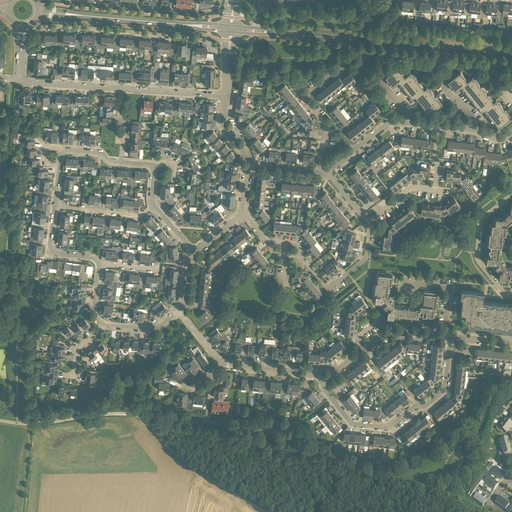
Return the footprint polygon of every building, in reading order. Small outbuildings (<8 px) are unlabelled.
[(439,10),(442,11),(442,0),(438,0),(439,0),(438,0),(436,0),(436,6),(434,5),(433,8),(433,12),(438,13),(439,10)] [(449,15),(450,14),(450,7),(447,7),(448,1),(446,1),(446,0),(442,0),(442,11),(445,11),(444,15),(449,15)] [(399,4),(399,7),(398,14),(401,14),(402,11),(407,11),(408,2),(402,1),(402,4),(399,4)] [(453,1),(453,7),(450,7),(450,14),(452,14),(453,11),(458,12),(459,1),(455,1),(455,2),(453,1)] [(466,15),(467,8),(464,8),(464,2),(463,2),(463,1),(459,1),(458,12),(461,12),(461,14),(466,15)] [(415,16),(416,9),(413,9),(414,2),(408,2),(407,11),(407,14),(412,15),(415,16)] [(470,3),(469,9),(467,8),(466,15),(471,15),(471,13),(474,13),(475,2),(472,2),(472,3),(470,3)] [(483,16),(483,10),(480,10),(481,4),(479,4),(479,3),(475,2),(474,13),(478,14),(477,18),(482,18),(483,16)] [(419,11),(424,12),(425,3),(420,3),(419,9),(416,9),(415,16),(419,16),(419,11)] [(431,4),(425,3),(424,12),(430,12),(430,15),(433,16),(433,12),(433,8),(430,8),(431,4)] [(486,10),(483,10),(483,16),(488,17),(488,15),(491,15),(492,4),(488,4),(488,5),(486,4),(486,10)] [(492,4),(491,15),(496,15),(495,23),(498,24),(498,21),(499,21),(499,16),(500,11),(497,11),(497,5),(495,5),(495,4),(492,4)] [(500,11),(499,16),(499,21),(501,21),(502,16),(507,17),(508,14),(509,4),(503,4),(503,10),(500,9),(500,11)] [(46,45),(48,45),(50,45),(50,44),(51,36),(44,35),(44,38),(41,38),(40,46),(46,46),(46,45)] [(76,36),(70,35),(69,43),(75,44),(75,48),(78,48),(79,42),(76,42),(76,36)] [(88,44),(89,35),(82,35),(82,42),(79,42),(78,48),(82,49),(82,43),(88,44)] [(95,36),(89,35),(88,44),(94,44),(94,48),(97,48),(98,42),(95,42),(95,36)] [(57,36),(51,36),(50,44),(56,44),(56,48),(59,49),(60,42),(57,42),(57,36)] [(107,45),(108,37),(101,37),(101,42),(98,42),(97,48),(101,49),(101,45),(107,45)] [(114,38),(108,37),(107,45),(113,46),(113,50),(116,50),(117,41),(114,41),(114,38)] [(126,47),(127,39),(120,38),(120,41),(117,41),(116,50),(120,50),(120,46),(126,47)] [(135,52),(136,43),(133,42),(133,39),(127,39),(126,47),(132,47),(132,52),(135,52)] [(136,41),(136,43),(135,52),(138,52),(145,53),(145,49),(146,41),(139,40),(139,43),(136,43),(136,41)] [(154,54),(155,47),(152,47),(153,41),(146,41),(145,49),(151,49),(151,53),(152,53),(154,54)] [(155,62),(156,62),(157,55),(157,53),(160,54),(163,56),(165,42),(158,42),(158,48),(155,47),(154,54),(154,55),(153,62),(155,62)] [(171,43),(165,42),(163,56),(166,57),(166,56),(173,57),(174,49),(170,49),(171,43)] [(178,44),(177,54),(185,55),(185,59),(189,59),(189,52),(186,51),(186,45),(178,44)] [(196,55),(206,56),(205,60),(212,60),(213,54),(207,53),(207,48),(196,47),(196,55)] [(62,76),(68,76),(69,68),(69,65),(63,65),(64,53),(60,53),(59,69),(59,70),(62,70),(62,76)] [(46,68),(47,58),(37,57),(37,60),(35,60),(34,66),(45,68),(46,68)] [(155,67),(155,69),(154,72),(159,73),(159,72),(161,72),(160,81),(168,82),(169,69),(159,69),(159,62),(156,62),(155,62),(155,67)] [(81,77),(87,77),(88,70),(84,69),(82,64),(79,63),(79,65),(78,71),(81,71),(81,77)] [(69,68),(68,76),(75,77),(75,71),(78,71),(79,65),(75,65),(75,69),(69,68)] [(113,76),(116,76),(116,67),(117,65),(113,65),(113,71),(107,71),(106,79),(113,79),(113,76)] [(206,78),(215,78),(215,70),(209,70),(209,65),(202,65),(202,69),(204,69),(204,74),(206,74),(206,78)] [(88,70),(87,77),(94,78),(94,72),(97,72),(97,79),(97,75),(98,66),(94,66),(94,67),(88,67),(88,70)] [(100,78),(106,79),(107,71),(107,67),(98,66),(97,75),(100,75),(100,78)] [(126,73),(126,70),(125,73),(119,72),(120,68),(116,67),(116,76),(116,78),(116,76),(119,77),(119,81),(125,81),(126,73)] [(132,67),(132,73),(126,73),(125,81),(132,81),(132,77),(135,77),(135,67),(132,67)] [(135,67),(135,77),(138,77),(138,80),(144,80),(145,72),(144,72),(145,70),(141,70),(137,70),(138,67),(135,67)] [(394,86),(399,81),(410,73),(410,72),(404,77),(399,71),(400,70),(398,67),(386,77),(389,81),(388,82),(388,83),(389,84),(390,84),(391,83),(394,86)] [(145,72),(144,80),(151,81),(151,79),(154,79),(154,75),(154,72),(155,69),(151,69),(151,73),(145,72)] [(456,91),(462,86),(473,77),(472,77),(467,82),(461,75),(463,74),(460,72),(448,81),(452,85),(450,87),(451,89),(452,89),(453,88),(456,91)] [(346,77),(352,84),(356,81),(350,73),(346,77)] [(404,87),(406,90),(417,81),(410,73),(399,81),(402,84),(400,86),(400,87),(401,88),(402,88),(404,87)] [(254,78),(250,78),(244,77),(243,80),(239,79),(239,85),(248,86),(252,86),(252,81),(254,80),(254,78)] [(352,84),(346,77),(341,81),(347,88),(352,84)] [(466,91),(468,95),(479,86),(473,77),(462,86),(464,89),(463,90),(463,91),(464,93),(465,93),(466,91)] [(347,88),(341,81),(339,78),(335,81),(340,89),(345,85),(347,88)] [(340,89),(335,81),(330,85),(336,92),(340,89)] [(424,89),(417,81),(406,90),(409,93),(407,94),(407,95),(408,96),(409,96),(410,95),(413,98),(416,96),(427,87),(424,89)] [(275,87),(281,95),(288,89),(285,85),(282,87),(280,83),(275,87)] [(242,91),(241,94),(248,95),(248,92),(247,92),(248,86),(239,85),(238,90),(242,91)] [(336,92),(330,85),(326,89),(331,96),(336,92)] [(473,100),(475,103),(486,94),(479,86),(468,95),(471,98),(469,99),(469,100),(470,101),(471,101),(473,100)] [(423,104),(434,96),(427,87),(416,96),(418,99),(417,100),(417,101),(418,102),(419,102),(420,101),(423,104)] [(288,89),(281,95),(285,99),(292,93),(288,89)] [(331,96),(326,89),(321,92),(327,100),(331,96)] [(327,100),(321,92),(317,96),(319,98),(316,100),(320,105),(327,100)] [(28,95),(25,95),(24,103),(30,103),(30,104),(33,104),(34,96),(31,96),(31,93),(28,93),(28,95)] [(34,96),(33,104),(37,104),(37,103),(42,104),(43,96),(40,96),(40,94),(37,93),(37,96),(34,96)] [(295,98),(292,93),(285,99),(288,104),(295,98)] [(24,103),(25,95),(19,94),(19,97),(16,97),(15,105),(22,105),(24,105),(24,103)] [(248,95),(241,94),(241,97),(237,96),(236,102),(245,103),(246,98),(247,98),(248,95)] [(493,102),(486,94),(475,103),(478,106),(476,107),(476,108),(477,109),(478,109),(480,108),(482,112),(485,109),(496,100),(493,102)] [(62,108),(62,104),(62,95),(59,95),(59,96),(56,96),(56,98),(52,98),(52,99),(52,105),(53,105),(58,105),(58,107),(62,108)] [(65,106),(72,106),(72,99),(69,99),(69,97),(65,97),(65,95),(62,95),(62,104),(66,104),(65,106)] [(48,111),(51,111),(51,107),(52,105),(52,99),(49,99),(49,96),(43,96),(42,104),(42,107),(48,107),(48,111)] [(82,108),(82,104),(82,96),(76,96),(76,99),(72,99),(72,106),(71,112),(75,112),(75,108),(82,108)] [(82,96),(82,104),(86,104),(86,106),(92,106),(92,100),(89,100),(89,97),(82,96)] [(439,102),(434,96),(423,104),(425,107),(424,109),(423,109),(425,111),(427,110),(430,114),(434,110),(442,104),(440,101),(439,102)] [(102,107),(103,107),(109,108),(109,105),(114,105),(114,98),(105,97),(104,104),(103,104),(103,106),(102,107)] [(285,106),(289,110),(299,102),(295,98),(288,104),(285,106)] [(492,117),(503,109),(496,100),(485,109),(487,112),(486,113),(486,114),(487,116),(488,116),(489,114),(492,117)] [(141,105),(140,116),(144,116),(144,110),(152,111),(153,101),(144,101),(144,106),(141,105)] [(161,110),(165,111),(166,102),(163,102),(163,103),(159,103),(159,105),(156,105),(155,112),(161,112),(161,110)] [(175,112),(176,106),(173,106),(173,104),(169,103),(169,102),(166,102),(165,111),(165,113),(169,113),(169,115),(175,116),(175,112)] [(248,104),(245,103),(236,102),(235,107),(239,108),(239,111),(249,112),(251,113),(254,111),(254,110),(247,109),(248,104)] [(299,102),(289,110),(289,111),(292,108),(295,112),(302,107),(299,102)] [(185,116),(185,111),(186,103),(179,103),(179,106),(176,106),(175,112),(181,112),(181,110),(185,111),(185,116)] [(195,113),(195,110),(196,107),(192,107),(192,104),(186,103),(185,111),(185,116),(189,116),(190,113),(195,113)] [(378,114),(381,112),(375,104),(370,107),(376,114),(377,113),(378,114)] [(333,116),(340,111),(337,106),(329,112),(333,116)] [(109,108),(103,107),(103,111),(103,117),(111,117),(111,114),(113,114),(113,111),(110,111),(111,108),(109,108)] [(299,117),(306,111),(302,107),(295,112),(299,117)] [(366,111),(369,116),(370,116),(371,118),(373,117),(374,117),(377,115),(376,114),(370,107),(366,111)] [(207,113),(207,110),(204,110),(200,109),(200,113),(204,113),(203,119),(205,119),(213,119),(213,113),(207,113)] [(508,115),(503,109),(492,117),(494,121),(493,122),(493,123),(494,124),(495,124),(496,123),(499,127),(511,117),(509,114),(508,115)] [(249,112),(239,111),(239,114),(235,113),(234,119),(247,121),(248,115),(248,116),(249,112)] [(300,123),(302,121),(309,115),(306,111),(299,117),(296,119),(300,123)] [(337,121),(344,115),(340,111),(333,116),(337,121)] [(309,115),(302,121),(300,123),(300,124),(302,122),(306,126),(306,128),(312,129),(312,123),(315,121),(313,119),(312,120),(310,116),(309,115)] [(340,126),(348,120),(344,115),(337,121),(340,126)] [(369,116),(365,119),(371,126),(372,125),(373,126),(376,123),(371,118),(370,116),(369,116)] [(111,123),(111,117),(103,117),(103,119),(100,119),(100,126),(107,126),(107,123),(111,123)] [(211,128),(211,122),(205,122),(205,119),(203,119),(198,118),(198,121),(202,122),(201,128),(208,128),(211,128)] [(365,119),(361,123),(366,130),(368,128),(368,129),(371,127),(371,126),(365,119)] [(252,122),(250,122),(248,120),(247,121),(243,124),(245,126),(242,129),(245,133),(252,128),(255,125),(252,122)] [(132,130),(141,131),(141,129),(142,122),(133,121),(133,124),(132,124),(132,130)] [(361,123),(356,126),(362,133),(363,132),(364,133),(367,130),(366,130),(361,123)] [(255,125),(252,128),(245,133),(249,138),(252,135),(254,137),(259,133),(262,131),(260,128),(259,129),(255,125)] [(356,126),(352,130),(357,137),(359,136),(360,136),(363,134),(362,133),(356,126)] [(141,140),(141,131),(132,130),(131,134),(129,133),(129,136),(132,137),(132,140),(141,140)] [(358,138),(357,137),(352,130),(347,134),(353,141),(353,140),(354,139),(355,140),(358,138)] [(52,141),(52,132),(44,131),(43,138),(46,138),(46,140),(52,141)] [(77,131),(77,134),(69,133),(68,142),(73,143),(74,140),(79,140),(80,131),(77,131)] [(82,131),(80,131),(79,140),(84,141),(84,143),(89,144),(90,135),(82,134),(82,131)] [(206,137),(210,142),(212,140),(217,136),(213,131),(206,137)] [(52,132),(52,141),(57,141),(57,138),(60,139),(60,133),(52,132)] [(60,133),(60,139),(63,139),(62,142),(68,142),(69,133),(60,133)] [(259,133),(254,137),(256,140),(250,144),(254,148),(261,143),(257,139),(261,136),(259,133)] [(24,146),(26,146),(32,147),(32,143),(34,144),(35,141),(34,141),(34,136),(28,135),(28,137),(23,136),(23,142),(24,142),(24,146)] [(90,135),(89,144),(95,144),(96,144),(97,143),(97,142),(101,142),(101,136),(90,135)] [(155,149),(160,150),(161,136),(161,137),(156,136),(156,135),(153,135),(153,144),(153,149),(153,145),(155,145),(155,149)] [(169,137),(161,136),(160,150),(165,150),(166,146),(169,146),(169,137)] [(171,151),(175,153),(179,144),(175,142),(176,139),(173,137),(170,144),(173,146),(171,151)] [(401,140),(396,142),(398,147),(400,146),(406,147),(407,138),(401,137),(401,140)] [(214,142),(212,140),(210,142),(207,144),(209,147),(212,145),(215,149),(219,146),(223,143),(219,138),(214,142)] [(140,149),(141,140),(132,140),(132,143),(129,142),(129,145),(131,146),(130,149),(137,149),(140,149)] [(429,140),(423,140),(422,151),(424,152),(424,148),(430,149),(430,145),(428,144),(429,140)] [(263,141),(261,143),(254,148),(257,153),(260,150),(264,154),(267,148),(268,146),(263,141)] [(385,144),(390,151),(395,148),(398,147),(396,142),(391,143),(389,141),(385,144)] [(453,150),(453,142),(448,141),(448,144),(445,144),(444,151),(447,151),(447,150),(453,150)] [(182,145),(179,144),(175,153),(180,155),(182,151),(183,151),(185,153),(184,154),(185,154),(192,148),(188,144),(183,142),(182,145)] [(390,151),(385,144),(381,148),(388,157),(390,156),(392,154),(390,151)] [(221,149),(219,146),(215,149),(213,151),(215,153),(218,151),(222,155),(224,153),(229,149),(226,145),(221,149)] [(37,150),(31,150),(32,147),(26,146),(25,152),(24,152),(24,155),(28,155),(34,156),(34,153),(37,153),(37,150)] [(274,160),(275,148),(275,147),(269,147),(269,149),(267,148),(264,154),(269,155),(268,160),(274,160)] [(279,161),(280,157),(283,157),(284,148),(280,148),(280,149),(275,148),(274,160),(279,161)] [(283,157),(286,158),(285,161),(291,162),(292,153),(292,150),(286,149),(284,148),(283,157)] [(387,158),(388,157),(381,148),(376,151),(381,158),(382,158),(385,156),(387,158)] [(137,152),(137,149),(130,149),(130,155),(133,155),(133,158),(139,159),(140,152),(137,152)] [(372,154),(379,163),(381,162),(379,160),(381,158),(376,151),(372,154)] [(222,155),(219,157),(221,160),(224,158),(228,162),(235,156),(231,152),(226,156),(224,153),(222,155)] [(292,153),(291,162),(296,163),(297,159),(300,159),(301,152),(297,152),(297,154),(292,153)] [(302,163),(308,164),(309,155),(303,154),(304,153),(301,152),(300,159),(303,159),(302,163)] [(317,160),(318,153),(315,153),(314,155),(309,155),(308,164),(314,164),(314,159),(317,160)] [(496,153),(495,162),(500,163),(507,161),(506,156),(501,157),(501,154),(496,153)] [(186,163),(195,159),(193,154),(185,158),(186,163)] [(379,163),(372,154),(367,158),(369,160),(367,162),(372,169),(375,167),(378,164),(378,165),(379,163)] [(34,156),(28,155),(27,162),(29,162),(29,165),(36,166),(37,162),(39,163),(39,160),(34,159),(34,156)] [(77,168),(80,168),(80,165),(80,163),(81,163),(81,162),(78,162),(78,159),(72,159),(71,167),(77,167),(77,168)] [(195,159),(186,163),(188,167),(192,166),(193,170),(197,171),(199,171),(197,164),(195,159)] [(88,171),(89,160),(83,160),(83,163),(81,163),(80,163),(80,165),(80,168),(80,171),(88,171)] [(95,164),(95,161),(89,160),(88,171),(88,172),(97,172),(97,167),(98,164),(95,164)] [(227,173),(231,173),(232,170),(238,171),(239,165),(229,164),(229,170),(225,170),(225,173),(227,173)] [(38,176),(44,177),(45,177),(46,174),(48,174),(48,171),(43,170),(43,167),(37,167),(36,172),(38,173),(38,176)] [(353,180),(360,174),(357,170),(358,169),(356,167),(350,171),(352,173),(350,175),(353,180)] [(415,170),(413,169),(409,172),(414,178),(415,177),(416,176),(418,176),(417,180),(418,180),(419,177),(425,177),(426,171),(428,171),(428,168),(415,167),(415,170)] [(105,177),(106,169),(100,169),(100,173),(97,173),(96,179),(105,180),(105,177)] [(111,177),(111,179),(114,179),(114,176),(111,176),(112,170),(106,169),(105,177),(105,180),(108,180),(108,177),(111,177)] [(114,179),(114,183),(116,183),(117,179),(117,178),(123,178),(123,171),(117,170),(117,176),(114,176),(114,179)] [(197,173),(197,171),(193,170),(193,173),(188,172),(187,178),(196,179),(197,173)] [(457,183),(463,178),(460,174),(457,174),(458,171),(447,170),(446,176),(444,175),(444,179),(452,180),(452,184),(453,184),(453,180),(455,180),(456,180),(456,181),(457,183)] [(127,185),(131,185),(132,177),(129,177),(129,171),(123,171),(123,178),(122,182),(127,183),(127,185)] [(414,178),(409,172),(408,171),(403,175),(409,182),(414,178)] [(236,180),(236,174),(231,173),(227,173),(225,173),(221,173),(221,178),(220,178),(219,181),(223,181),(223,182),(226,182),(229,182),(230,179),(236,180)] [(362,177),(360,174),(353,180),(357,184),(366,176),(365,175),(362,177)] [(74,185),(75,179),(77,180),(78,177),(78,176),(73,175),(72,175),(71,179),(66,178),(65,184),(74,185)] [(409,182),(403,175),(398,178),(404,186),(409,182)] [(40,184),(48,185),(49,186),(50,180),(44,179),(44,177),(38,176),(37,179),(40,179),(40,184)] [(357,184),(360,188),(367,183),(367,182),(370,180),(366,176),(357,184)] [(457,183),(459,185),(460,186),(460,187),(458,189),(459,190),(461,188),(462,189),(463,190),(465,192),(472,187),(473,186),(465,176),(463,178),(457,183)] [(398,178),(393,182),(399,190),(404,186),(398,178)] [(373,184),(376,183),(375,182),(376,182),(374,180),(371,182),(370,180),(367,182),(367,183),(360,188),(363,192),(373,184)] [(229,182),(226,182),(223,182),(223,185),(219,187),(218,186),(218,190),(223,191),(228,191),(228,188),(235,189),(235,183),(229,182)] [(393,182),(389,186),(395,193),(399,190),(393,182)] [(286,196),(286,192),(287,184),(282,183),(282,186),(279,186),(278,193),(281,193),(280,195),(286,196)] [(49,186),(48,185),(40,184),(39,189),(36,189),(36,192),(42,193),(42,190),(49,191),(49,186)] [(64,189),(70,190),(69,193),(76,194),(76,191),(73,190),(74,185),(65,184),(64,189)] [(161,192),(170,193),(170,187),(174,187),(174,184),(167,184),(167,187),(161,186),(161,192)] [(372,188),(374,186),(373,184),(363,192),(367,196),(374,191),(372,188)] [(378,187),(383,194),(388,191),(383,184),(378,187)] [(319,192),(314,190),(315,187),(309,186),(308,195),(308,199),(313,199),(313,198),(314,199),(315,200),(316,197),(319,192)] [(465,192),(469,197),(476,191),(472,187),(465,192)] [(223,191),(218,190),(218,191),(219,194),(226,195),(225,199),(235,200),(235,195),(229,194),(229,191),(228,191),(223,191)] [(377,195),(374,191),(367,196),(370,201),(373,199),(375,201),(380,197),(378,194),(377,195)] [(469,197),(472,202),(480,196),(476,191),(469,197)] [(42,193),(36,192),(35,195),(38,195),(38,200),(48,202),(48,196),(42,196),(42,193)] [(175,201),(173,199),(170,195),(170,193),(161,192),(160,198),(165,198),(165,199),(166,200),(167,202),(168,203),(170,205),(175,201)] [(319,205),(320,204),(329,197),(326,193),(323,194),(319,192),(316,197),(315,200),(316,201),(315,201),(319,205)] [(63,201),(72,202),(72,199),(75,200),(76,199),(76,197),(75,197),(76,194),(69,193),(69,196),(63,195),(63,201)] [(94,204),(95,196),(83,194),(82,200),(86,201),(86,202),(88,203),(94,204)] [(103,203),(104,194),(100,194),(100,196),(95,196),(94,204),(99,205),(100,202),(103,203)] [(107,195),(104,194),(103,203),(106,203),(105,205),(111,206),(112,198),(106,197),(107,195)] [(120,205),(121,196),(117,195),(117,198),(112,198),(111,206),(116,207),(117,204),(120,205)] [(129,197),(121,196),(120,205),(123,205),(122,208),(128,208),(129,200),(129,197)] [(323,209),(333,201),(329,197),(320,204),(323,209)] [(143,202),(140,201),(140,198),(135,198),(134,201),(133,209),(139,210),(139,207),(142,208),(143,202)] [(451,214),(455,210),(460,206),(454,198),(451,200),(451,201),(450,200),(449,201),(447,199),(446,200),(448,202),(447,203),(448,203),(447,204),(447,203),(444,206),(449,211),(451,214)] [(234,206),(235,200),(225,199),(225,200),(223,200),(222,203),(221,204),(225,209),(230,206),(234,206)] [(47,207),(48,202),(38,200),(37,206),(34,205),(34,208),(40,209),(40,206),(47,207)] [(167,212),(171,216),(178,210),(180,208),(178,205),(180,203),(177,200),(176,202),(175,201),(170,205),(172,208),(167,212)] [(257,209),(263,209),(264,201),(255,200),(254,200),(254,204),(255,204),(255,206),(257,206),(257,209)] [(326,213),(327,213),(336,205),(333,201),(323,209),(325,210),(327,208),(329,211),(326,213)] [(430,206),(430,205),(429,205),(429,202),(428,202),(428,205),(422,205),(421,215),(433,216),(434,206),(431,206),(430,206)] [(437,207),(437,206),(434,206),(433,216),(444,218),(444,215),(449,211),(444,206),(442,207),(441,207),(441,203),(440,203),(439,206),(438,206),(438,207),(437,207)] [(508,215),(506,213),(503,215),(505,217),(502,220),(501,219),(494,218),(493,224),(507,226),(511,221),(511,204),(511,205),(510,211),(510,212),(511,213),(508,215)] [(336,205),(327,213),(330,217),(339,210),(336,205)] [(218,211),(214,214),(220,222),(224,218),(220,213),(223,211),(218,206),(216,208),(218,211)] [(401,208),(403,210),(402,211),(403,211),(402,212),(399,214),(406,222),(415,214),(409,206),(406,208),(406,209),(405,209),(404,210),(402,207),(401,208)] [(40,209),(34,208),(33,211),(36,211),(36,217),(46,218),(46,212),(40,212),(40,209)] [(259,218),(266,213),(263,209),(257,209),(256,212),(254,214),(255,216),(256,215),(259,218)] [(178,210),(171,216),(175,220),(179,216),(181,218),(189,211),(186,214),(184,212),(182,214),(178,210)] [(195,224),(196,215),(196,210),(196,211),(190,210),(190,211),(189,211),(181,218),(183,220),(188,216),(190,216),(190,224),(195,224)] [(196,210),(196,215),(195,224),(201,224),(201,220),(203,219),(205,217),(203,213),(201,213),(201,210),(196,210)] [(336,219),(343,214),(339,210),(330,217),(331,219),(334,217),(336,219)] [(215,225),(220,222),(214,214),(212,212),(207,215),(205,212),(203,213),(205,217),(209,222),(212,220),(215,225)] [(61,215),(60,220),(70,222),(72,222),(73,213),(67,213),(67,216),(61,215)] [(270,218),(266,213),(259,218),(259,219),(263,224),(270,218)] [(343,214),(336,219),(338,222),(336,224),(337,226),(346,218),(343,214)] [(392,220),(392,219),(390,221),(392,224),(396,230),(397,230),(397,229),(406,222),(399,214),(397,216),(396,217),(396,216),(395,217),(393,215),(392,216),(394,218),(393,219),(392,220)] [(81,218),(80,224),(80,225),(83,225),(84,224),(89,225),(90,221),(90,219),(90,216),(85,216),(84,218),(81,218)] [(151,217),(148,219),(146,216),(142,220),(144,222),(142,224),(146,228),(149,226),(155,221),(151,217)] [(45,223),(46,218),(36,217),(35,222),(32,221),(32,224),(38,225),(38,222),(45,223)] [(92,228),(92,225),(98,226),(99,217),(93,217),(93,219),(90,219),(90,221),(89,225),(89,228),(92,228)] [(102,230),(106,230),(107,221),(104,220),(104,218),(99,217),(98,226),(103,226),(102,230)] [(337,226),(338,227),(340,225),(343,228),(350,222),(346,218),(337,226)] [(110,221),(107,221),(106,230),(109,231),(109,230),(114,231),(115,228),(116,219),(110,219),(110,221)] [(123,232),(124,223),(121,222),(121,220),(116,219),(115,228),(120,228),(121,225),(123,225),(123,232)] [(70,222),(60,220),(60,226),(65,227),(65,230),(71,230),(72,227),(69,227),(70,222)] [(124,223),(123,232),(126,232),(126,229),(132,230),(133,222),(127,221),(127,223),(124,223)] [(155,221),(149,226),(146,228),(149,232),(152,235),(158,230),(156,227),(159,225),(155,221)] [(141,228),(141,225),(138,225),(138,222),(133,222),(132,230),(132,233),(137,234),(137,233),(140,233),(141,228)] [(38,225),(32,224),(31,227),(34,227),(34,233),(44,234),(44,228),(38,228),(38,225)] [(392,224),(391,225),(390,226),(390,227),(389,226),(387,225),(386,231),(387,231),(387,236),(392,236),(392,234),(396,230),(392,224)] [(501,246),(503,234),(506,235),(507,226),(493,224),(491,224),(491,230),(487,229),(487,230),(487,233),(488,233),(487,245),(490,245),(500,246),(501,246)] [(300,235),(303,239),(310,233),(309,232),(306,229),(303,230),(302,228),(301,228),(301,227),(297,226),(296,235),(300,235)] [(354,230),(347,228),(346,231),(348,232),(346,237),(354,239),(356,234),(353,233),(354,230)] [(246,229),(241,233),(249,242),(250,241),(248,238),(251,236),(246,229)] [(58,237),(67,238),(68,236),(71,236),(71,230),(65,230),(64,232),(59,232),(58,237)] [(160,232),(158,230),(152,235),(154,238),(155,237),(158,241),(161,239),(166,234),(162,230),(160,232)] [(43,239),(44,234),(34,233),(33,238),(30,237),(30,240),(36,241),(36,238),(43,239)] [(245,241),(247,243),(249,242),(241,233),(237,236),(243,243),(245,241)] [(306,243),(313,237),(310,233),(303,239),(306,243)] [(165,246),(165,247),(168,245),(169,244),(166,242),(170,238),(166,234),(161,239),(164,243),(162,246),(163,247),(165,246)] [(392,236),(387,236),(381,235),(381,238),(381,239),(381,241),(378,240),(377,242),(380,242),(380,243),(381,243),(380,244),(380,248),(390,249),(392,236)] [(237,236),(233,239),(240,249),(242,247),(240,245),(243,243),(237,236)] [(67,244),(67,238),(58,237),(58,243),(63,244),(63,247),(69,247),(70,244),(67,244)] [(309,247),(316,241),(313,237),(306,243),(309,247)] [(237,248),(239,250),(240,249),(233,239),(229,243),(234,250),(237,248)] [(36,244),(36,241),(30,240),(29,244),(32,244),(32,249),(42,250),(42,245),(36,244)] [(316,241),(309,247),(306,249),(310,253),(317,248),(314,244),(316,241)] [(351,250),(353,245),(342,241),(341,243),(344,244),(343,247),(351,250)] [(172,242),(169,244),(168,245),(165,247),(166,248),(167,254),(166,254),(166,255),(178,252),(177,247),(174,247),(173,243),(172,242)] [(234,250),(229,243),(224,246),(232,256),(233,254),(231,252),(234,250)] [(499,257),(500,249),(500,246),(490,245),(490,250),(487,249),(487,252),(489,252),(489,257),(486,256),(486,259),(499,258),(499,257)] [(111,259),(112,246),(112,248),(110,248),(109,248),(108,249),(103,248),(102,256),(105,256),(105,259),(111,259)] [(117,247),(112,246),(111,259),(116,260),(116,258),(119,258),(121,247),(117,247)] [(220,250),(226,256),(228,254),(230,257),(232,256),(224,246),(220,250)] [(339,252),(350,255),(351,250),(343,247),(340,246),(338,251),(339,251),(339,252)] [(128,261),(129,253),(123,252),(124,248),(121,247),(119,258),(122,258),(122,260),(128,261)] [(252,256),(249,258),(250,260),(253,258),(260,252),(257,248),(250,254),(252,256)] [(321,252),(317,248),(310,253),(314,258),(321,252)] [(34,257),(34,254),(41,255),(42,250),(32,249),(31,254),(28,253),(28,256),(34,257)] [(133,259),(136,260),(138,250),(134,249),(134,253),(129,253),(128,261),(133,262),(133,259)] [(145,250),(141,250),(138,250),(136,260),(140,260),(139,262),(145,263),(146,255),(146,251),(145,250)] [(216,253),(223,262),(225,261),(223,259),(226,256),(220,250),(216,253)] [(155,252),(154,252),(152,251),(151,251),(151,255),(146,255),(145,263),(150,264),(151,261),(154,262),(155,252)] [(167,259),(166,259),(167,262),(177,263),(176,263),(176,259),(179,258),(178,252),(166,255),(167,259)] [(260,252),(253,258),(256,262),(263,256),(260,252)] [(340,258),(337,261),(340,265),(345,261),(345,259),(348,260),(350,255),(339,252),(338,253),(341,254),(340,258)] [(212,256),(217,263),(220,261),(222,264),(223,262),(216,253),(212,256)] [(207,267),(211,269),(213,267),(217,263),(212,256),(207,260),(209,262),(207,267)] [(256,262),(259,266),(267,260),(263,256),(256,262)] [(495,271),(498,268),(501,272),(499,273),(500,273),(499,280),(502,280),(506,267),(499,258),(486,259),(485,263),(492,263),(492,264),(493,263),(496,266),(493,268),(495,271)] [(334,263),(330,266),(335,273),(339,269),(337,267),(340,265),(337,261),(336,261),(335,259),(333,262),(334,263)] [(269,271),(269,272),(273,273),(274,265),(270,264),(267,260),(259,266),(261,267),(264,271),(266,269),(268,271),(269,271)] [(50,266),(49,268),(56,269),(56,276),(60,276),(62,262),(57,261),(57,262),(50,262),(50,266)] [(65,270),(72,271),(73,264),(66,263),(66,262),(62,262),(60,276),(65,277),(65,270)] [(42,271),(48,272),(49,272),(49,268),(50,266),(43,265),(43,264),(38,263),(37,278),(41,278),(42,271)] [(80,265),(73,264),(72,271),(79,271),(78,282),(82,283),(82,279),(83,279),(84,264),(80,264),(80,265)] [(87,279),(88,276),(92,276),(93,266),(89,266),(89,265),(84,264),(83,279),(87,279)] [(171,269),(170,275),(178,276),(178,270),(176,270),(177,267),(170,266),(169,269),(171,269)] [(331,276),(335,273),(330,266),(325,269),(325,268),(320,273),(324,278),(329,274),(331,276)] [(211,269),(207,267),(204,271),(201,271),(201,277),(209,278),(210,272),(211,269)] [(511,267),(506,267),(502,280),(505,280),(506,278),(510,278),(509,281),(511,280),(511,267)] [(301,281),(306,277),(302,273),(302,269),(300,269),(300,271),(295,270),(294,279),(299,279),(301,281)] [(373,295),(374,295),(387,296),(389,285),(391,285),(392,276),(386,275),(386,272),(378,271),(376,280),(373,280),(373,284),(374,284),(373,295)] [(134,283),(135,275),(129,274),(129,276),(126,276),(126,280),(125,283),(125,284),(128,284),(129,282),(134,283)] [(142,288),(143,278),(140,277),(140,275),(135,275),(134,283),(134,286),(139,287),(139,288),(142,288)] [(170,275),(170,279),(166,278),(165,284),(176,285),(174,284),(174,282),(177,282),(178,276),(170,275)] [(306,277),(301,281),(305,286),(311,281),(312,280),(310,277),(309,278),(308,276),(309,275),(308,275),(306,277)] [(143,278),(142,288),(145,288),(146,287),(151,288),(151,285),(152,276),(147,276),(146,278),(143,278)] [(158,277),(152,276),(151,285),(151,288),(150,289),(159,290),(160,280),(157,279),(158,277)] [(116,281),(114,281),(114,278),(105,277),(105,283),(107,283),(107,286),(117,287),(119,287),(120,284),(117,284),(116,281)] [(311,281),(305,286),(308,291),(315,285),(316,284),(313,281),(313,282),(311,281)] [(165,287),(168,287),(169,287),(168,293),(176,294),(176,288),(174,287),(174,285),(176,285),(165,284),(165,287)] [(315,285),(308,291),(312,295),(319,290),(319,289),(317,286),(316,287),(315,285)] [(107,286),(107,288),(104,288),(103,293),(116,295),(117,287),(107,286)] [(71,299),(78,300),(85,300),(86,297),(85,297),(86,295),(86,296),(86,295),(84,295),(85,291),(81,291),(81,288),(72,287),(71,299)] [(319,290),(312,295),(315,299),(317,301),(322,297),(321,295),(323,293),(321,290),(320,291),(319,290)] [(438,311),(438,310),(437,310),(438,307),(436,307),(438,292),(424,290),(422,306),(419,306),(418,315),(433,316),(434,310),(438,311)] [(470,324),(511,328),(511,321),(511,313),(511,304),(483,302),(484,293),(461,290),(460,298),(462,298),(461,313),(465,314),(465,318),(470,318),(470,324)] [(163,295),(165,298),(163,300),(164,300),(166,302),(172,305),(171,304),(172,301),(172,299),(175,299),(176,294),(168,293),(168,298),(166,298),(166,292),(164,292),(163,295)] [(115,301),(116,295),(103,293),(102,299),(108,300),(108,302),(114,303),(114,300),(115,301)] [(394,316),(395,306),(387,296),(374,295),(374,301),(379,302),(381,300),(384,304),(382,307),(384,309),(386,307),(390,311),(388,313),(387,318),(394,319),(394,316)] [(207,299),(198,298),(198,302),(198,304),(201,304),(201,307),(206,308),(210,308),(210,305),(207,304),(207,299)] [(367,305),(361,298),(357,301),(363,308),(367,305)] [(78,300),(78,303),(75,302),(74,308),(83,309),(83,305),(85,306),(85,305),(84,305),(85,304),(85,300),(78,300)] [(163,304),(166,302),(164,300),(162,302),(163,303),(158,307),(163,313),(167,309),(163,304)] [(352,305),(353,305),(358,312),(363,308),(357,301),(352,305)] [(105,305),(104,310),(112,311),(114,303),(108,302),(107,305),(105,305)] [(355,315),(358,312),(353,305),(349,308),(351,311),(349,312),(349,313),(347,313),(347,317),(355,318),(355,315)] [(406,317),(407,307),(395,306),(394,316),(399,317),(398,320),(400,320),(400,317),(401,317),(402,317),(406,317)] [(410,318),(411,318),(411,321),(412,321),(412,318),(414,318),(415,318),(418,319),(418,315),(419,306),(419,308),(407,307),(406,317),(409,318),(410,318)] [(163,313),(158,307),(154,310),(153,309),(150,311),(150,320),(157,314),(158,316),(163,313)] [(206,311),(206,308),(201,307),(200,310),(203,313),(199,316),(203,321),(205,324),(212,318),(209,315),(206,311)] [(133,320),(138,321),(139,312),(131,311),(130,317),(133,317),(133,320)] [(147,313),(139,312),(138,321),(144,321),(144,318),(147,319),(147,313)] [(82,325),(80,327),(84,333),(88,330),(89,330),(87,328),(90,326),(85,319),(80,323),(82,325)] [(80,327),(78,325),(73,328),(72,326),(69,328),(69,329),(74,334),(76,332),(79,335),(82,333),(83,334),(84,333),(80,327)] [(72,335),(74,334),(69,329),(69,328),(68,326),(63,330),(64,331),(61,333),(66,339),(71,334),(72,335)] [(211,336),(211,337),(210,337),(211,338),(212,340),(213,340),(214,342),(217,339),(219,342),(220,342),(227,336),(231,333),(229,331),(225,334),(224,332),(221,332),(220,333),(218,331),(216,329),(210,334),(211,336)] [(244,350),(245,341),(246,334),(240,333),(239,337),(236,340),(235,344),(234,354),(240,354),(241,350),(242,349),(244,350)] [(223,352),(230,346),(228,343),(230,342),(230,340),(227,336),(220,342),(220,341),(222,343),(222,344),(219,347),(223,352)] [(118,341),(114,341),(115,339),(112,338),(111,348),(113,348),(113,353),(119,353),(120,348),(120,340),(118,340),(118,341)] [(129,340),(129,346),(132,346),(132,349),(138,350),(139,341),(135,340),(135,339),(129,338),(129,340)] [(65,345),(59,345),(59,341),(55,340),(55,343),(53,343),(53,348),(51,347),(51,353),(58,354),(65,354),(65,353),(64,352),(65,345)] [(129,340),(128,340),(127,341),(120,340),(120,348),(119,353),(124,354),(125,353),(128,353),(128,350),(129,350),(129,346),(129,340)] [(141,341),(140,348),(139,353),(148,354),(149,351),(149,348),(150,341),(148,340),(148,342),(141,341)] [(160,351),(158,351),(159,343),(155,343),(155,341),(150,341),(149,348),(149,351),(148,354),(159,355),(160,351)] [(251,342),(245,341),(244,350),(245,351),(245,350),(247,350),(248,351),(247,355),(253,356),(255,346),(252,346),(252,344),(251,342)] [(346,348),(341,341),(336,345),(342,352),(346,348)] [(96,345),(96,344),(93,346),(98,352),(102,357),(105,355),(103,352),(107,349),(101,342),(98,344),(97,343),(97,344),(96,345)] [(405,351),(407,352),(408,345),(402,345),(400,342),(398,344),(399,345),(405,351)] [(268,353),(269,344),(270,344),(262,343),(259,345),(259,346),(259,347),(258,356),(265,357),(265,353),(266,352),(268,352),(268,353)] [(275,344),(269,344),(268,353),(269,353),(269,352),(271,352),(272,353),(272,357),(278,358),(279,349),(276,348),(276,346),(275,344)] [(332,348),(338,355),(342,352),(336,345),(332,348)] [(405,351),(399,345),(395,348),(400,355),(405,351)] [(87,353),(93,360),(95,363),(102,357),(98,352),(93,346),(90,348),(91,349),(90,350),(89,349),(89,350),(90,351),(87,353)] [(284,349),(283,359),(289,359),(289,355),(290,355),(293,355),(292,356),(293,356),(294,346),(288,346),(287,347),(287,349),(284,349)] [(300,351),(300,349),(299,347),(294,346),(293,356),(293,355),(295,355),(296,356),(296,360),(302,361),(303,351),(300,351)] [(199,350),(197,347),(192,351),(190,349),(187,351),(192,357),(195,355),(204,366),(208,362),(205,360),(206,359),(204,356),(202,357),(202,356),(203,355),(199,350)] [(333,359),(338,355),(332,348),(327,352),(333,358),(333,359)] [(400,355),(395,348),(390,352),(396,359),(400,355)] [(323,355),(321,355),(320,361),(326,362),(328,364),(330,363),(329,362),(333,358),(327,352),(323,355)] [(386,355),(391,362),(396,359),(390,352),(386,355)] [(64,359),(65,354),(58,354),(51,353),(50,362),(63,363),(63,360),(65,360),(65,359),(64,359)] [(391,362),(386,355),(381,358),(387,366),(391,362)] [(383,369),(387,366),(381,358),(377,362),(379,364),(376,366),(376,365),(375,366),(383,374),(386,372),(383,369)] [(188,367),(186,368),(188,372),(188,373),(189,373),(190,373),(192,373),(193,374),(197,371),(196,369),(196,367),(199,365),(193,359),(190,362),(190,363),(188,365),(188,367)] [(360,364),(366,372),(371,368),(365,361),(360,364)] [(171,373),(176,379),(179,377),(181,379),(187,374),(179,364),(174,368),(173,368),(169,371),(171,373)] [(366,372),(360,364),(356,368),(362,375),(366,372)] [(47,365),(47,371),(50,371),(50,374),(57,375),(57,371),(57,370),(58,370),(56,369),(56,366),(47,365)] [(362,375),(356,368),(351,372),(357,379),(362,375)] [(95,382),(96,374),(98,375),(98,371),(90,371),(89,371),(91,371),(91,374),(86,373),(85,381),(95,382)] [(352,382),(357,379),(351,372),(347,375),(352,382)] [(440,379),(438,378),(439,374),(439,373),(430,372),(429,378),(427,379),(432,384),(436,381),(439,381),(440,379)] [(46,377),(46,383),(54,384),(55,380),(56,380),(57,380),(56,380),(56,378),(57,378),(57,375),(50,374),(49,377),(46,377)] [(223,387),(228,388),(228,383),(230,383),(231,377),(223,376),(223,379),(220,379),(220,384),(224,384),(223,387)] [(164,390),(164,393),(169,394),(169,391),(169,390),(168,390),(169,384),(170,384),(162,383),(163,379),(158,379),(155,379),(154,383),(159,383),(158,390),(164,390)] [(242,379),(241,388),(246,389),(246,392),(249,392),(250,383),(247,382),(248,379),(242,379)] [(432,384),(427,379),(423,383),(428,390),(429,391),(432,389),(431,388),(433,387),(434,387),(432,384)] [(250,383),(249,392),(252,392),(253,390),(258,390),(259,380),(254,380),(253,383),(250,383)] [(263,398),(266,399),(267,384),(264,384),(265,381),(259,380),(258,390),(264,391),(263,398)] [(271,395),(275,395),(276,382),(271,382),(270,385),(267,384),(266,399),(269,399),(269,397),(271,395)] [(282,383),(276,382),(275,395),(275,398),(283,399),(283,396),(285,386),(282,386),(282,383)] [(428,390),(423,383),(418,387),(424,394),(424,395),(428,392),(427,391),(428,390)] [(285,386),(283,396),(287,396),(287,393),(292,394),(293,384),(288,384),(288,387),(285,386)] [(300,398),(304,391),(299,388),(299,385),(293,384),(292,394),(298,394),(298,397),(300,398)] [(68,393),(68,386),(65,385),(65,386),(63,386),(63,385),(63,387),(59,387),(58,395),(61,396),(60,400),(64,400),(64,401),(65,401),(66,398),(67,399),(68,393)] [(68,386),(68,393),(71,393),(70,396),(76,397),(77,388),(73,388),(74,386),(73,386),(73,387),(72,386),(68,386)] [(228,388),(223,387),(220,387),(219,390),(215,389),(214,397),(223,398),(224,392),(228,392),(228,388)] [(424,394),(418,387),(414,390),(420,398),(423,396),(422,395),(424,394)] [(347,405),(353,399),(350,395),(355,391),(353,388),(349,392),(344,396),(346,398),(343,401),(347,405)] [(401,396),(407,403),(411,400),(408,397),(411,395),(407,390),(404,392),(405,393),(401,396)] [(305,405),(308,402),(315,396),(312,392),(309,394),(304,391),(300,398),(302,400),(304,398),(308,402),(305,405)] [(183,410),(189,411),(189,404),(186,404),(187,394),(178,393),(177,404),(184,405),(183,410)] [(454,396),(450,400),(456,407),(457,406),(457,405),(461,402),(459,400),(461,399),(461,397),(462,397),(463,394),(455,393),(454,396)] [(194,396),(193,403),(202,404),(202,407),(204,396),(197,395),(197,396),(194,396)] [(315,396),(308,402),(305,405),(308,409),(309,408),(311,411),(318,405),(317,406),(315,404),(319,401),(315,396)] [(402,406),(407,403),(401,396),(397,400),(402,406)] [(347,405),(350,409),(357,404),(353,399),(347,405)] [(397,400),(393,403),(398,410),(402,406),(397,400)] [(456,407),(450,400),(446,403),(452,410),(456,407)] [(227,413),(228,402),(218,401),(218,404),(213,403),(212,412),(227,413)] [(393,403),(388,406),(394,413),(398,410),(393,403)] [(452,410),(446,403),(442,406),(447,414),(452,410)] [(358,417),(361,411),(360,409),(360,408),(357,404),(350,409),(354,414),(355,413),(358,417)] [(375,406),(375,410),(374,419),(379,419),(379,418),(384,418),(382,412),(381,407),(375,406)] [(394,413),(388,406),(384,410),(382,412),(384,418),(388,415),(390,417),(394,413)] [(447,414),(442,406),(437,410),(443,417),(447,414)] [(368,418),(369,409),(364,409),(363,411),(361,411),(358,417),(363,417),(368,418)] [(320,416),(323,420),(330,415),(327,410),(324,413),(322,410),(317,415),(319,417),(320,416)] [(443,417),(437,410),(433,413),(439,420),(443,417)] [(327,425),(334,419),(330,415),(323,420),(327,425)] [(426,416),(422,419),(421,420),(427,427),(431,423),(432,425),(434,423),(430,418),(428,420),(426,416)] [(511,425),(511,422),(506,418),(502,423),(510,429),(511,425)] [(330,429),(337,423),(334,419),(327,425),(323,427),(327,432),(330,429)] [(421,420),(417,423),(422,430),(427,427),(421,420)] [(337,423),(330,429),(334,433),(332,434),(334,436),(339,432),(337,430),(341,428),(337,423)] [(422,430),(417,423),(413,427),(418,434),(422,430)] [(506,433),(510,429),(502,423),(499,427),(497,426),(495,429),(498,431),(500,428),(506,433)] [(418,434),(413,427),(409,430),(414,437),(418,434)] [(414,437),(409,430),(404,434),(410,440),(414,437)] [(410,440),(404,434),(400,437),(403,440),(400,442),(404,447),(407,445),(406,444),(410,440)] [(360,435),(359,444),(365,444),(365,446),(368,446),(369,440),(365,440),(366,436),(360,435)] [(369,446),(373,447),(373,445),(378,446),(379,437),(374,437),(373,440),(370,440),(369,446)] [(501,445),(509,443),(507,438),(501,440),(500,437),(497,438),(498,441),(499,440),(501,445)] [(503,459),(506,458),(505,455),(511,453),(510,448),(502,450),(503,455),(502,456),(503,459)] [(491,462),(488,467),(485,470),(488,472),(493,464),(491,462)] [(494,466),(490,472),(500,479),(504,473),(494,466)] [(498,483),(488,476),(483,482),(493,490),(498,483)] [(483,485),(480,490),(489,496),(492,492),(483,485)] [(475,489),(473,487),(467,495),(470,496),(475,489)] [(477,492),(475,494),(486,501),(487,499),(477,492)] [(511,502),(511,501),(502,494),(496,501),(507,509),(511,502)]
